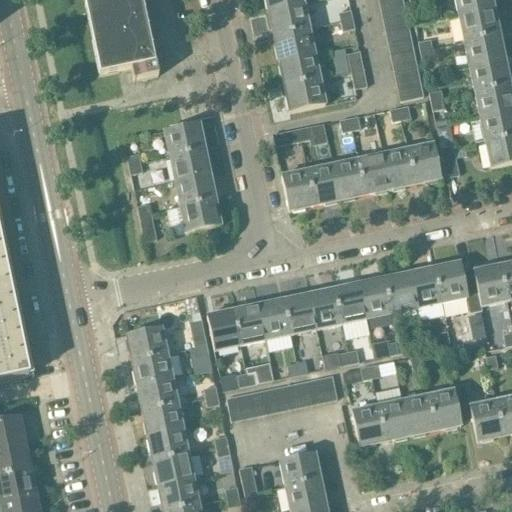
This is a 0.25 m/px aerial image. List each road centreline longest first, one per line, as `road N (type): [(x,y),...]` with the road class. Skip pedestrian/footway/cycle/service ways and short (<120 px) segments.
road 1 (residential): [(266,264),(511,214)]
road 2 (residential): [(266,264),(221,43)]
road 3 (residential): [(70,304),(26,94)]
road 4 (residential): [(113,511),(70,304)]
road 5 (residential): [(70,304),(266,264)]
road 6 (residential): [(511,480),(381,511)]
